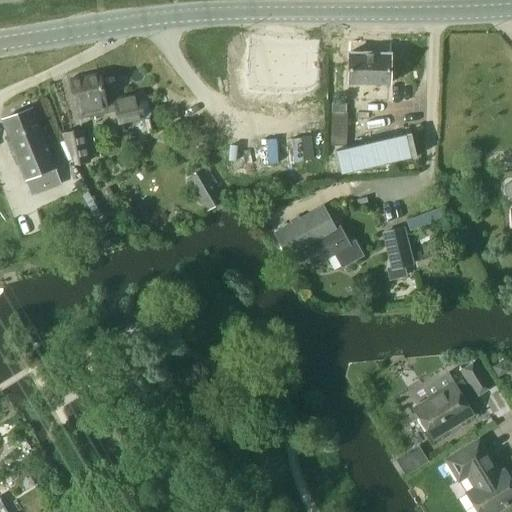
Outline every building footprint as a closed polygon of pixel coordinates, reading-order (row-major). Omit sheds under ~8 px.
[(297,52),(241,52),(241,80),(297,80),(297,52)] [(348,82),(388,83),(388,74),(388,53),(348,52),(348,82)] [(77,117),(78,119),(114,111),(117,123),(142,117),(148,116),(149,113),(147,102),(144,100),(138,101),(137,95),(104,101),(98,73),(69,80),(77,117)] [(1,119),(24,180),(54,169),(31,108),(1,119)] [(408,150),(409,126),(336,125),(336,149),(408,150)] [(61,133),(74,165),(90,161),(83,129),(61,133)] [(203,167),(185,178),(198,201),(217,191),(203,167)] [(502,189),(502,190),(502,191),(503,192),(503,194),(503,195),(504,196),(505,196),(506,197),(507,198),(508,198),(509,199),(510,199),(511,198),(511,182),(507,182),(507,183),(506,183),(505,184),(504,185),(503,186),(503,187),(503,188),(502,189)] [(321,208),(274,234),(286,256),(302,247),(312,265),(333,253),(340,267),(360,256),(353,242),(347,245),(337,228),(333,230),(321,208)] [(382,234),(391,269),(411,264),(402,229),(382,234)] [(501,361),(490,369),(497,380),(509,372),(501,361)] [(460,370),(476,395),(490,387),(474,362),(460,370)] [(413,409),(432,439),(471,414),(453,384),(413,409)] [(450,457),(445,460),(453,472),(458,469),(463,477),(466,475),(474,488),(471,490),(478,502),(477,506),(474,507),(477,511),(494,511),(495,511),(496,511),(499,511),(503,510),(504,507),(511,501),(511,484),(508,478),(503,481),(498,473),(478,440),(450,457)] [(54,492),(48,482),(37,489),(43,499),(54,492)]
